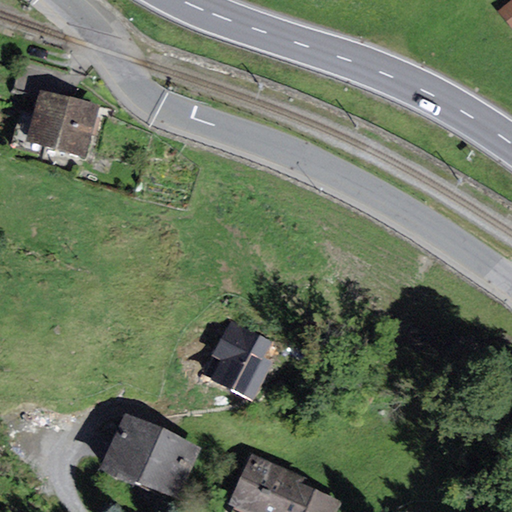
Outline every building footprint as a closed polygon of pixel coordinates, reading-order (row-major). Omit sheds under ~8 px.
[(511,0),(498,11),(511,27),(511,0)] [(99,105),(39,89),(33,113),(20,110),(10,146),(35,153),(38,142),(86,155),(99,105)] [(277,350),(237,331),(232,343),(223,339),(206,376),(254,398),(277,350)] [(204,446),(125,412),(100,471),(134,485),(136,481),(180,500),(204,446)] [(307,477),(251,453),(229,503),(248,511),(338,511),(343,501),(304,484),(307,477)]
